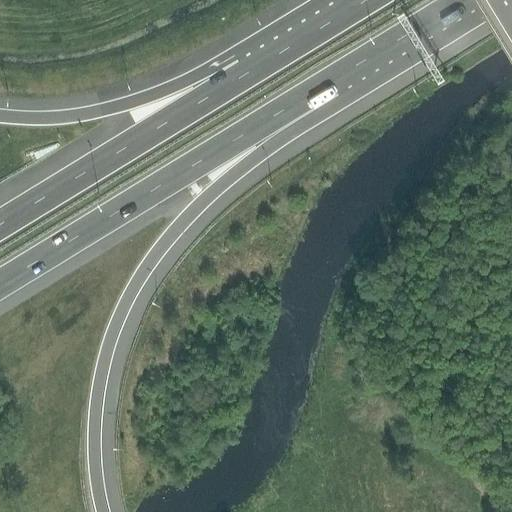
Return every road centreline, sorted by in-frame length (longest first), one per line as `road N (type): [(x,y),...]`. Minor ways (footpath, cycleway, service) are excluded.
road 1 (motorway): [(102,511),(98,402),(103,364),(130,299),(193,209),(333,83)]
road 2 (motorway): [(0,286),(333,83)]
road 3 (motorway): [(227,88),(0,226)]
road 4 (motorway): [(227,88),(76,113),(0,115)]
road 5 (motorway): [(371,0),(227,88)]
road 6 (motorway): [(333,83),(468,0)]
